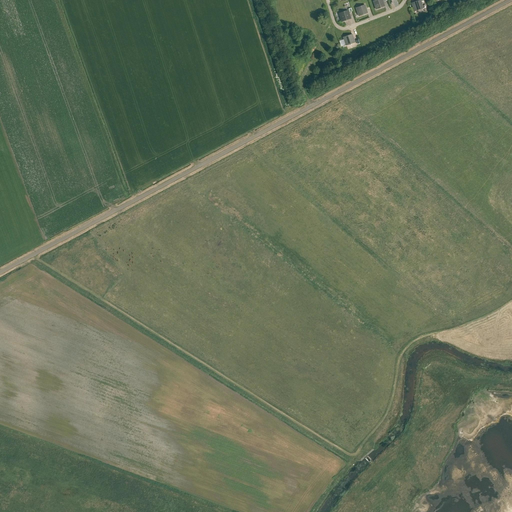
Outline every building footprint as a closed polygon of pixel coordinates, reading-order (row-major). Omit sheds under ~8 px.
[(383,0),(375,0),(373,1),(376,10),(385,6),(383,0)] [(420,0),(412,3),(414,11),(423,9),(420,0)] [(364,5),(355,8),(358,16),(367,13),(364,5)] [(351,19),(348,10),(339,13),(342,22),(351,19)] [(354,43),(351,35),(343,37),(345,45),(354,43)]
